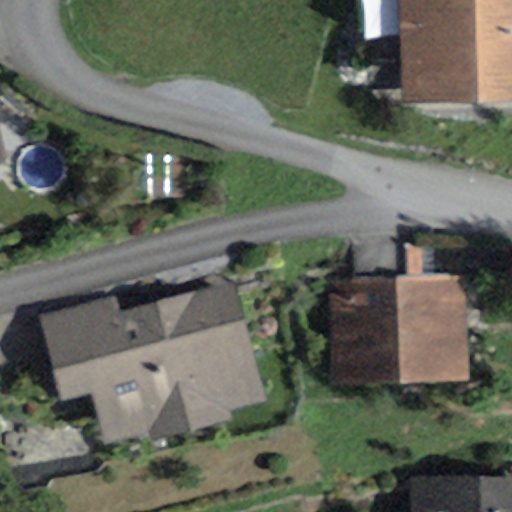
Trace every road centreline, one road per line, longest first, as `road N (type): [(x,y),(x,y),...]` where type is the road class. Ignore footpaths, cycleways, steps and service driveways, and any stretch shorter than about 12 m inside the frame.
road 1 (residential): [(36,0),(49,56),(72,80),(113,102),(469,191)]
road 2 (residential): [(0,292),(266,220),(469,191)]
